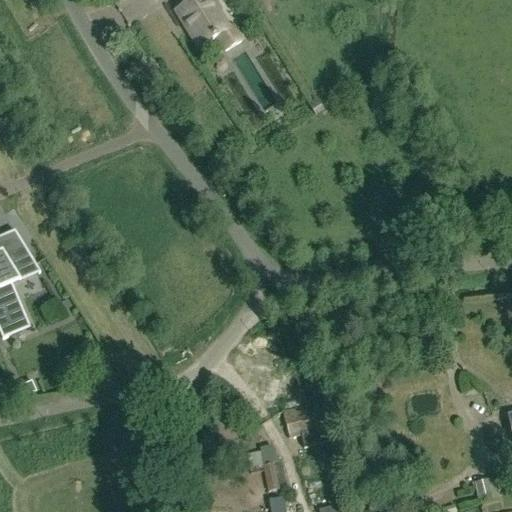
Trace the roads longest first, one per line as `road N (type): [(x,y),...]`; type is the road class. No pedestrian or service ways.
road 1 (unclassified): [(270,265),(127,96),(69,0)]
road 2 (residential): [(303,283),(511,265)]
road 3 (residential): [(0,422),(156,388),(188,395)]
